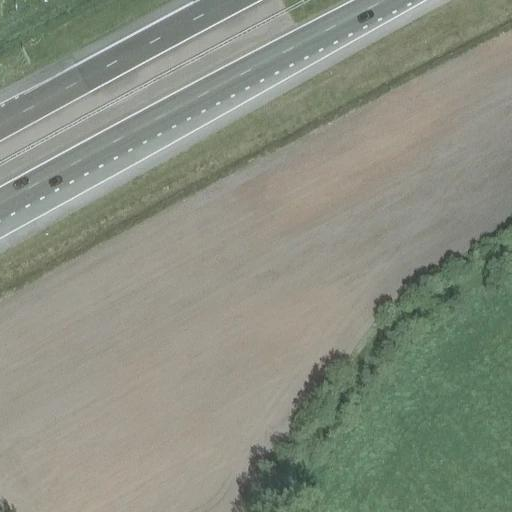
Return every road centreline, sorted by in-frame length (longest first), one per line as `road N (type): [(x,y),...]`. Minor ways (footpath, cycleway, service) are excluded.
road 1 (motorway): [(0,205),(387,0)]
road 2 (motorway): [(233,0),(0,126)]
